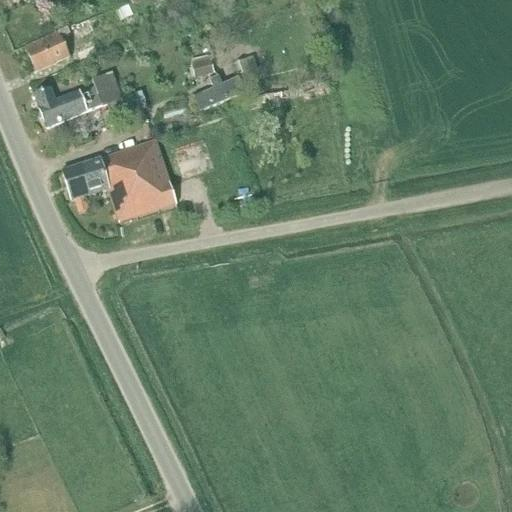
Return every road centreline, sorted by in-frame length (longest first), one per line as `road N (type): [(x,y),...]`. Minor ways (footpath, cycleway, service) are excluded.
road 1 (unclassified): [(74,272),(511,187)]
road 2 (tertiary): [(191,511),(74,272)]
road 3 (tertiary): [(74,272),(0,100)]
